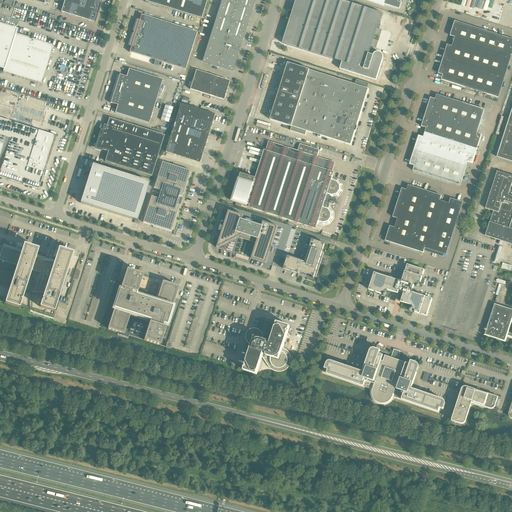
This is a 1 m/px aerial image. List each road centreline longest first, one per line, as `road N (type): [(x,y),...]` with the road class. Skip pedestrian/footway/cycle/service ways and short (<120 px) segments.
road 1 (primary): [(511,484),(0,353)]
road 2 (unclassified): [(341,308),(439,0)]
road 3 (unclassified): [(191,258),(276,0)]
road 4 (unclassified): [(56,216),(123,0)]
road 5 (motorway): [(201,511),(0,460)]
road 6 (unclassified): [(511,362),(341,308)]
road 7 (unclassified): [(333,305),(191,258)]
road 8 (unclassified): [(191,258),(56,216)]
